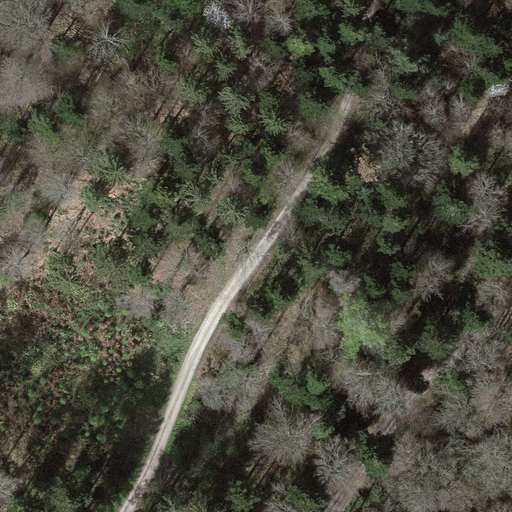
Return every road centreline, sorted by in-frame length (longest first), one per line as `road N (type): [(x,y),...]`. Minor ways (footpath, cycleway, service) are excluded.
road 1 (track): [(370,0),(349,87),(319,154),(218,309),(119,511)]
road 2 (track): [(334,511),(405,405),(459,345),(511,306)]
